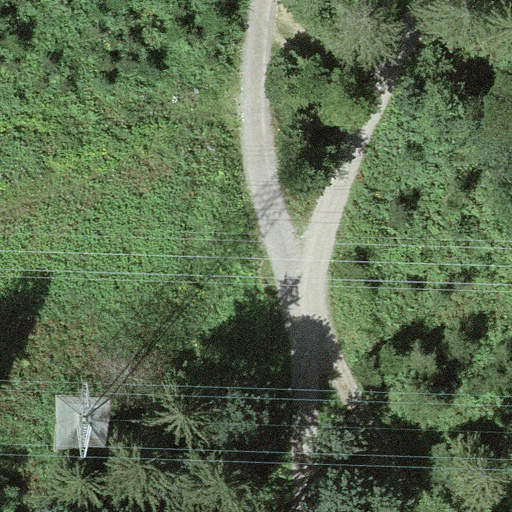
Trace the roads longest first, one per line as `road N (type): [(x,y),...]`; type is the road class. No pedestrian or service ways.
road 1 (track): [(261,0),(251,51),(260,145),(309,330)]
road 2 (track): [(402,38),(309,330)]
road 3 (track): [(309,330),(412,511)]
road 4 (track): [(437,0),(402,38),(251,51)]
road 5 (track): [(309,330),(310,511)]
